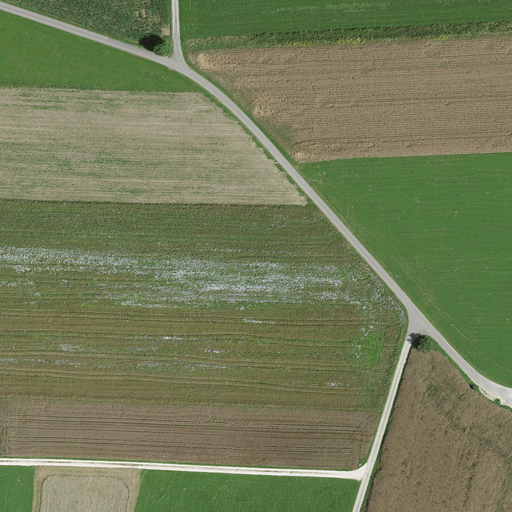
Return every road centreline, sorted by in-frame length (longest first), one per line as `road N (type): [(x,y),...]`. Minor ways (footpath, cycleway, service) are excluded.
road 1 (track): [(0,461),(366,476)]
road 2 (track): [(416,314),(237,111),(181,70)]
road 3 (track): [(181,70),(0,5)]
road 4 (track): [(416,314),(366,476)]
road 5 (track): [(508,393),(477,377),(416,314)]
